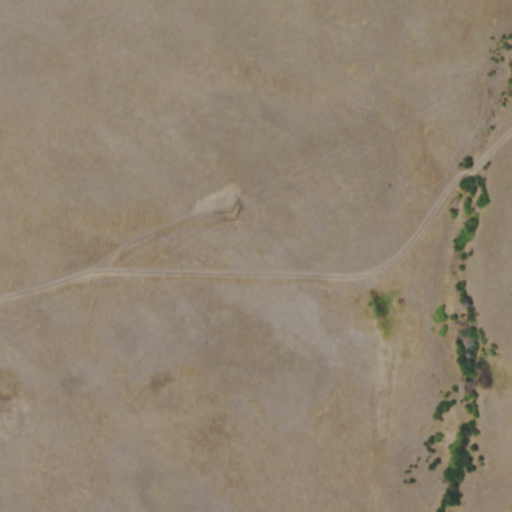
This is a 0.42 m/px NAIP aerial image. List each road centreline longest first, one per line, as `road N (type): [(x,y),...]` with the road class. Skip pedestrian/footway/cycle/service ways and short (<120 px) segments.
road 1 (track): [(511,128),(475,157),(381,267),(335,275),(98,270),(0,295)]
road 2 (track): [(76,272),(227,199)]
